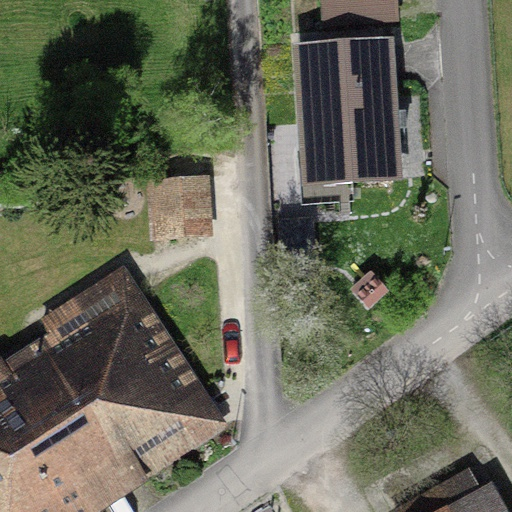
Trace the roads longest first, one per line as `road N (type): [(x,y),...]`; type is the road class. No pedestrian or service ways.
road 1 (residential): [(511,288),(188,511)]
road 2 (residential): [(461,0),(473,190),(511,269)]
